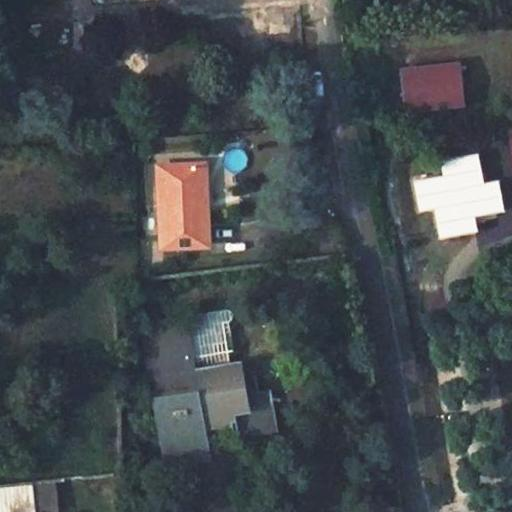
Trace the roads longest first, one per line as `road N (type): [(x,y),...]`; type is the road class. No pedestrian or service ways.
road 1 (residential): [(420,511),(326,0)]
road 2 (track): [(143,145),(0,156)]
